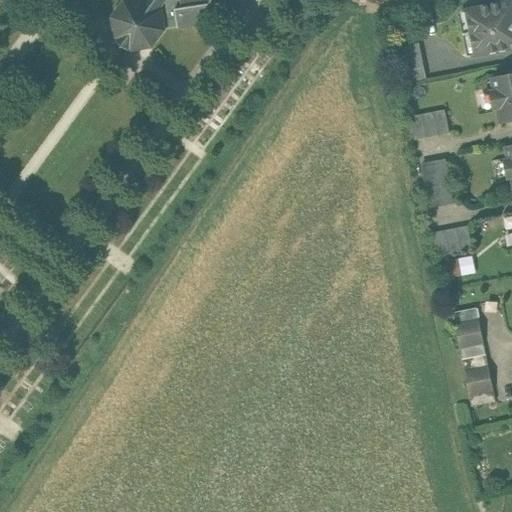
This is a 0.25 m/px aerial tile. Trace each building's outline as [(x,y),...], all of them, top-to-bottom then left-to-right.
[(122,0),(111,17),(114,38),(116,39),(115,40),(116,41),(117,39),(128,48),(128,49),(129,50),(130,49),(131,50),(152,47),(165,30),(165,28),(177,26),(178,28),(219,21),(234,0),(122,0)] [(511,0),(507,0),(465,8),(475,56),(511,48),(511,0)] [(419,43),(396,48),(398,59),(422,55),(419,43)] [(422,55),(398,59),(400,71),(424,66),(422,55)] [(424,66),(400,71),(403,83),(426,78),(424,66)] [(511,72),(492,77),(495,88),(489,90),(493,109),(499,108),(502,122),(511,120),(511,72)] [(445,109),(433,112),(438,135),(450,133),(445,109)] [(433,112),(421,114),(426,137),(438,135),(433,112)] [(421,114),(410,116),(414,140),(426,137),(421,114)] [(511,144),(506,146),(509,157),(503,159),(507,178),(511,177),(511,144)] [(445,159),(422,163),(431,207),(453,203),(445,159)] [(468,225),(456,227),(461,251),(472,249),(468,225)] [(456,227),(444,230),(449,253),(461,251),(456,227)] [(449,253),(444,230),(433,232),(437,256),(449,253)] [(476,307),(453,312),(455,324),(479,319),(476,307)] [(479,319),(455,324),(460,347),(483,343),(479,319)] [(483,343),(460,347),(462,359),(486,354),(483,343)] [(486,354),(462,359),(465,371),(488,366),(486,354)] [(488,366),(465,371),(469,394),(493,390),(488,366)] [(493,390),(469,394),(472,406),(495,401),(493,390)]
